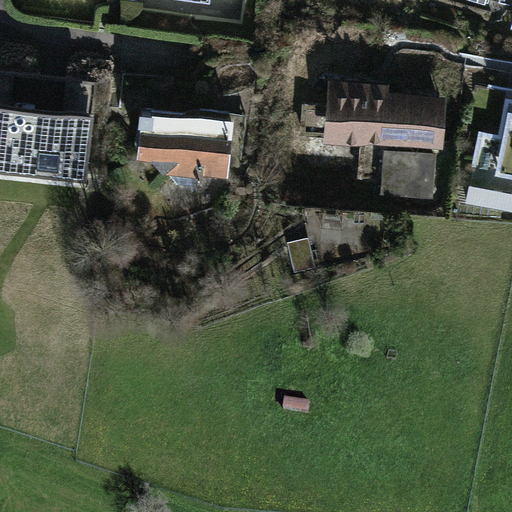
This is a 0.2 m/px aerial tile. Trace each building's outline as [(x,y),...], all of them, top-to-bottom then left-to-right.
[(449,71),(324,64),(321,132),(445,139),(449,71)] [(89,87),(20,82),(14,161),(84,166),(89,87)] [(511,88),(496,171),(511,174),(511,88)] [(235,104),(140,94),(133,163),(228,173),(235,104)] [(511,211),(511,195),(472,189),(469,204),(511,211)] [(305,241),(289,244),(293,262),(309,259),(305,241)]
